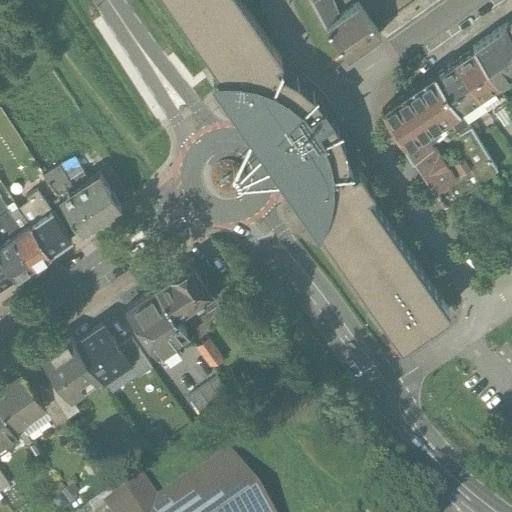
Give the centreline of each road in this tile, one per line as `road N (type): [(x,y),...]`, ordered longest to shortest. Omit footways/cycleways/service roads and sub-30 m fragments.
road 1 (residential): [(489,315),(345,100)]
road 2 (primary): [(377,393),(424,447),(502,511)]
road 3 (residential): [(345,100),(358,75),(476,0)]
road 4 (primary): [(283,257),(377,393)]
road 5 (secondary): [(0,335),(122,249)]
road 6 (residential): [(377,393),(489,315)]
road 7 (residential): [(345,100),(304,64),(271,0)]
